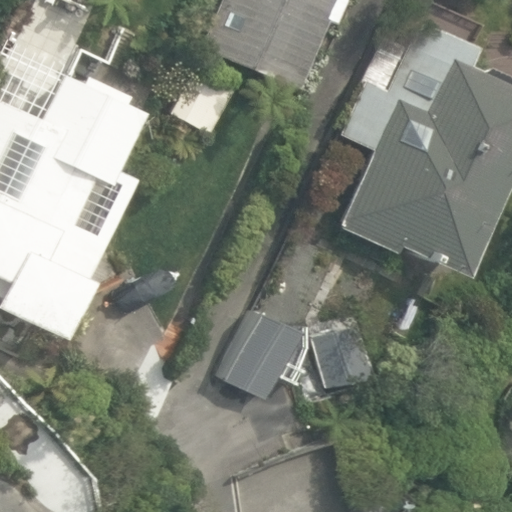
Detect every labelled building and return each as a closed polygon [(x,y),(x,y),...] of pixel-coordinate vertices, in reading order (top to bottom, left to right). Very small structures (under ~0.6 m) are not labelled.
[(203,0),(188,39),(284,76),(309,11),(319,15),(324,0),(203,0)] [(361,149),(327,227),(380,249),(382,241),(448,271),(511,138),(511,88),(502,85),(501,77),(472,66),(468,67),(455,63),(466,44),(412,18),(377,86),(355,77),(331,136),(361,149)] [(248,96),(179,53),(154,94),(222,137),(248,96)] [(0,300),(39,319),(58,279),(69,284),(119,176),(100,167),(128,108),(111,100),(114,92),(75,74),(73,78),(53,69),(35,107),(16,98),(12,106),(0,99),(0,300)] [(216,373),(258,393),(289,329),(247,309),(216,373)] [(341,511),(370,511),(364,487),(337,495),(341,511)]
